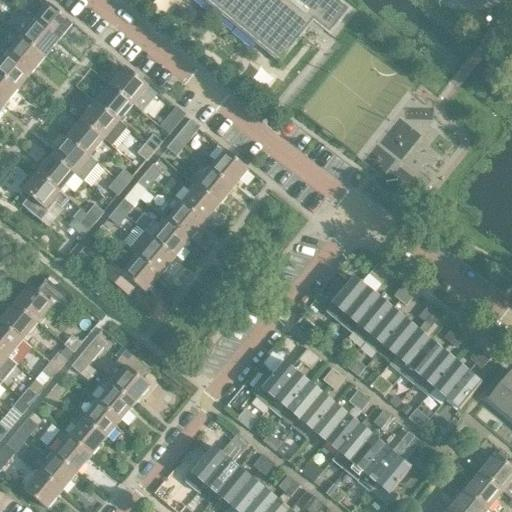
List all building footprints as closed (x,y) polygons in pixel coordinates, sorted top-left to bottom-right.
[(330,36),(351,10),(338,0),(201,0),(279,64),(281,63),(314,23),(330,36)] [(74,25),(50,5),(36,23),(59,42),(74,25)] [(46,59),(59,42),(36,23),(22,39),(46,59)] [(32,75),(46,59),(22,39),(9,55),(32,75)] [(0,76),(19,92),(32,75),(9,55),(0,65),(0,76)] [(157,95),(148,88),(126,69),(111,87),(133,106),(142,113),(157,95)] [(0,104),(5,108),(19,92),(0,76),(0,104)] [(133,106),(111,87),(96,104),(119,123),(133,106)] [(126,129),(119,123),(96,104),(82,122),(87,126),(104,141),(112,147),(126,129)] [(186,116),(177,108),(160,128),(170,136),(186,116)] [(175,141),(184,149),(201,129),(191,121),(175,141)] [(104,141),(87,126),(82,122),(67,139),(90,158),(104,141)] [(155,153),(163,144),(154,136),(146,146),(155,153)] [(98,164),(90,158),(67,139),(52,157),(75,176),(75,175),(84,182),(98,164)] [(177,158),(184,149),(175,141),(167,150),(177,158)] [(147,162),(155,153),(146,146),(138,155),(147,162)] [(211,171),(233,190),(249,171),(226,153),(211,171)] [(75,176),(52,157),(38,174),(61,193),(75,176)] [(146,175),(155,183),(163,174),(153,166),(146,175)] [(126,188),(134,179),(125,171),(117,180),(126,188)] [(219,207),(233,190),(211,171),(197,188),(219,207)] [(63,209),(70,200),(61,193),(38,174),(23,192),(30,198),(23,207),(42,222),(57,204),(63,209)] [(148,192),(155,183),(146,175),(138,184),(148,192)] [(118,197),(126,188),(117,180),(109,190),(118,197)] [(204,224),(219,207),(197,188),(182,206),(204,224)] [(116,210),(126,218),(134,209),(124,200),(116,210)] [(97,222),(105,213),(96,206),(88,215),(97,222)] [(190,242),(204,224),(182,206),(168,223),(172,226),(190,242)] [(118,226),(126,218),(116,210),(109,218),(118,226)] [(143,213),(135,223),(144,231),(152,220),(143,213)] [(80,224),(89,231),(97,222),(88,215),(80,224)] [(190,242),(172,226),(168,223),(153,240),(175,259),(190,242)] [(112,235),(111,234),(102,227),(95,236),(104,244),(112,235)] [(161,277),(175,259),(153,240),(143,233),(129,250),(161,277)] [(137,286),(147,294),(161,277),(129,250),(115,268),(109,263),(101,273),(129,296),(137,286)] [(81,253),(73,264),(87,275),(96,264),(81,253)] [(375,281),(384,269),(379,265),(369,276),(375,281)] [(384,269),(375,281),(381,286),(391,275),(384,269)] [(340,323),(368,289),(355,278),(326,313),(340,323)] [(51,308),(58,314),(68,302),(45,283),(37,292),(31,287),(16,305),(38,323),(51,308)] [(400,302),(410,290),(404,286),(394,297),(400,302)] [(352,334),(381,300),(368,289),(340,323),(352,334)] [(410,290),(400,302),(406,307),(416,296),(410,290)] [(365,344),(393,310),(381,300),(352,334),(365,344)] [(23,341),(38,323),(16,305),(1,322),(23,341)] [(425,323),(435,312),(429,307),(419,318),(425,323)] [(378,355),(406,321),(393,310),(365,344),(378,355)] [(435,312),(425,323),(431,328),(441,317),(435,312)] [(391,365),(419,331),(406,321),(378,355),(391,365)] [(0,351),(8,358),(23,341),(1,322),(0,323),(0,351)] [(321,325),(314,332),(324,341),(330,333),(321,325)] [(450,344),(460,332),(454,328),(445,339),(450,344)] [(403,376),(432,342),(419,331),(391,365),(403,376)] [(460,332),(450,344),(457,349),(467,338),(460,332)] [(82,344),(73,336),(65,346),(74,354),(82,344)] [(80,359),(89,367),(107,345),(98,337),(80,359)] [(289,338),(281,348),(289,355),(297,345),(289,338)] [(416,386),(444,352),(432,342),(403,376),(416,386)] [(341,347),(334,356),(346,366),(354,358),(341,347)] [(476,365),(486,353),(480,349),(471,360),(476,365)] [(269,408),(298,373),(304,366),(314,354),(308,350),(293,368),(285,362),(263,390),(256,398),(269,408)] [(0,368),(8,358),(0,351),(0,368)] [(112,386),(135,405),(150,387),(144,381),(151,372),(126,351),(116,363),(125,370),(112,386)] [(434,388),(435,389),(457,362),(444,352),(416,386),(416,387),(427,396),(434,388)] [(486,353),(476,365),(482,370),(492,359),(486,353)] [(50,364),(59,371),(67,361),(58,354),(50,364)] [(314,354),(304,366),(311,371),(321,360),(314,354)] [(82,376),(89,367),(80,359),(72,368),(82,376)] [(448,400),(469,373),(457,362),(435,389),(448,400)] [(52,380),(59,371),(50,364),(43,373),(52,380)] [(379,379),(366,368),(359,377),(372,388),(379,379)] [(330,387),(340,375),(333,370),(324,382),(330,387)] [(282,419),(312,383),(298,373),(269,408),(282,419)] [(469,373),(448,400),(460,410),(482,384),(469,373)] [(340,375),(330,387),(336,392),(345,380),(340,375)] [(511,375),(490,399),(511,417),(511,375)] [(295,430),(324,394),(312,383),(282,419),(295,430)] [(51,394),(59,401),(67,391),(59,384),(51,394)] [(120,422),(135,405),(112,386),(97,403),(120,422)] [(21,398),(30,406),(38,397),(29,389),(21,398)] [(355,408),(365,396),(359,392),(349,403),(355,408)] [(52,410),(59,401),(51,394),(43,403),(52,410)] [(307,440),(314,432),(337,404),(324,394),(295,430),(307,440)] [(365,396),(355,408),(361,413),(371,401),(365,396)] [(23,415),(30,406),(21,398),(14,407),(23,415)] [(106,440),(120,422),(97,403),(83,421),(106,440)] [(326,443),(349,414),(337,404),(314,432),(326,443)] [(381,429),(390,417),(384,412),(374,424),(381,429)] [(410,419),(422,429),(427,423),(415,413),(410,419)] [(339,453),(362,425),(349,414),(326,443),(339,453)] [(390,417),(381,429),(386,434),(396,422),(390,417)] [(21,429),(31,436),(39,427),(29,419),(21,429)] [(91,457),(106,440),(83,421),(69,438),(91,457)] [(430,421),(423,430),(436,440),(443,432),(430,421)] [(0,440),(1,441),(9,432),(0,424),(0,440)] [(345,471),(366,446),(375,435),(362,425),(339,453),(332,461),(345,471)] [(16,454),(31,436),(21,429),(7,446),(16,454)] [(91,457),(69,438),(60,431),(46,449),(54,456),(77,475),(91,457)] [(388,446),(357,482),(371,493),(415,438),(409,433),(394,451),(388,446)] [(205,486),(244,439),(238,435),(222,455),(214,448),(186,483),(199,494),(205,486)] [(345,471),(357,482),(388,446),(375,435),(366,446),(345,471)] [(413,467),(407,461),(421,443),(415,438),(371,493),(386,506),(392,505),(402,492),(396,487),(413,467)] [(240,469),(234,464),(250,444),(244,439),(205,486),(218,497),(240,469)] [(0,472),(16,454),(7,446),(0,454),(0,472)] [(497,454),(481,473),(504,493),(503,494),(511,500),(511,502),(511,504),(511,466),(506,461),(508,459),(500,453),(498,455),(497,454)] [(62,492),(77,475),(54,456),(40,473),(62,492)] [(259,472),(269,460),(263,456),(254,467),(259,472)] [(269,460),(259,472),(266,477),(275,466),(269,460)] [(230,507),(253,480),(240,469),(218,497),(230,507)] [(47,510),(62,492),(40,473),(25,491),(47,510)] [(489,511),(503,494),(504,493),(481,473),(466,492),(489,511)] [(285,493),(295,481),(289,477),(279,488),(285,493)] [(236,511),(247,511),(266,490),(253,480),(230,507),(236,511)] [(295,481),(285,493),(291,498),(301,486),(295,481)] [(268,511),(278,500),(266,490),(247,511),(268,511)] [(453,511),(488,511),(489,511),(466,492),(451,510),(453,511)] [(307,511),(311,511),(320,502),(314,497),(304,509),(307,511)] [(290,511),(291,511),(278,500),(268,511),(290,511)] [(320,502),(311,511),(321,511),(326,507),(320,502)]
